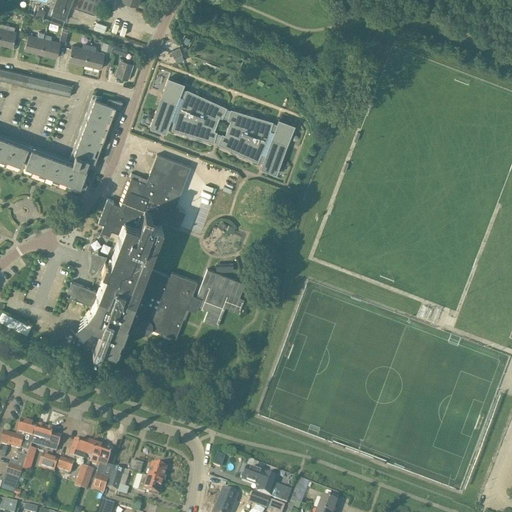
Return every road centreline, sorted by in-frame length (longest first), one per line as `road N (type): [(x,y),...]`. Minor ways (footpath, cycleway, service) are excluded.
road 1 (residential): [(192,511),(200,461),(189,443),(30,388),(0,367)]
road 2 (residential): [(39,242),(76,217),(110,174),(137,96)]
road 3 (residential): [(137,96),(0,61)]
